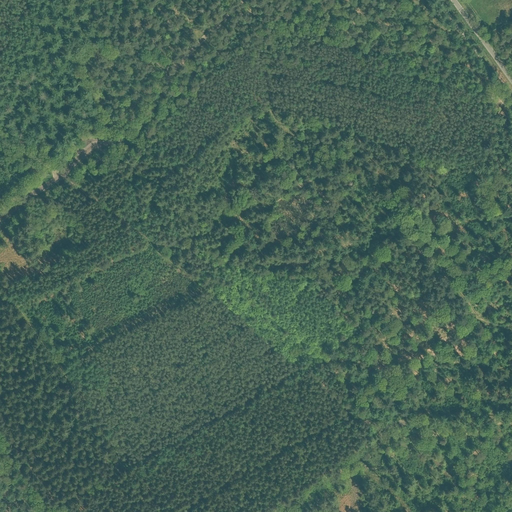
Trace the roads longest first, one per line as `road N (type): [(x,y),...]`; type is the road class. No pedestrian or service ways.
road 1 (track): [(0,286),(125,469),(294,364),(351,413)]
road 2 (track): [(475,318),(332,279),(225,266),(146,237),(60,175)]
road 3 (track): [(236,7),(181,62),(134,136),(88,149),(60,175)]
road 4 (track): [(348,395),(225,266)]
road 5 (track): [(511,423),(385,427),(351,413)]
